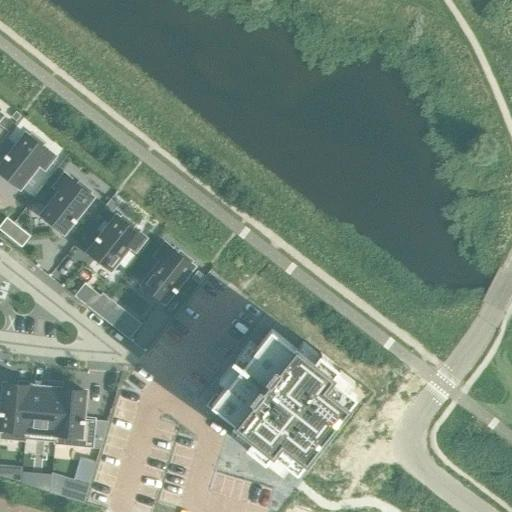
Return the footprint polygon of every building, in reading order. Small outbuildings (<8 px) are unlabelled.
[(6,158),(0,166),(0,171),(20,187),(39,164),(44,168),(53,156),(41,146),(43,143),(31,134),(29,137),(26,134),(8,156),(6,154),(4,157),(6,158)] [(61,191),(42,215),(64,233),(73,221),(75,223),(77,221),(75,219),(92,197),(89,194),(91,191),(79,182),(77,185),(64,175),(55,187),(61,191)] [(97,240),(88,252),(111,269),(130,245),(135,250),(144,238),(132,228),(134,225),(122,216),(120,219),(116,216),(99,238),(97,236),(95,239),(97,240)] [(6,217),(0,225),(0,230),(5,234),(14,223),(6,217)] [(14,223),(5,234),(12,240),(21,229),(14,223)] [(161,260),(142,284),(165,302),(174,290),(176,292),(178,290),(176,288),(193,266),(190,263),(192,261),(180,251),(178,254),(165,244),(156,256),(161,260)] [(102,293),(94,304),(101,310),(109,299),(102,293)] [(109,299),(101,310),(108,315),(117,304),(109,299)] [(271,328),(211,404),(253,437),(246,446),(265,461),(272,452),(297,471),(324,437),(325,438),(330,431),(330,430),(357,396),(332,376),(339,367),(320,352),(313,361),(271,328)] [(0,411),(0,415),(1,415),(0,428),(0,439),(26,442),(26,439),(25,439),(30,389),(31,389),(31,386),(30,386),(30,383),(19,382),(18,385),(4,384),(2,412),(0,411)] [(30,389),(25,439),(26,439),(54,442),(55,442),(60,389),(61,389),(61,383),(51,382),(50,391),(31,389),(30,389)] [(54,442),(54,444),(93,448),(96,420),(83,419),(85,392),(61,389),(60,389),(55,442),(54,442)] [(74,480),(68,498),(84,503),(89,484),(74,480)]
